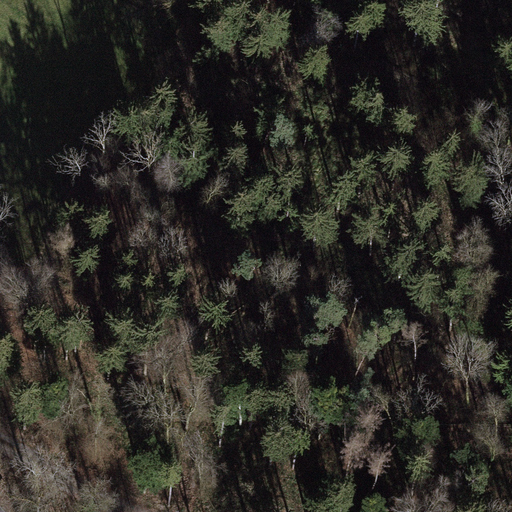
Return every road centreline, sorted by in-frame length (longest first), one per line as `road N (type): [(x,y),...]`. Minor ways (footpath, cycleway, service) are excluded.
road 1 (track): [(511,266),(433,187),(266,64)]
road 2 (track): [(511,73),(343,0)]
road 3 (track): [(0,463),(122,511)]
road 4 (track): [(511,413),(470,383),(404,355)]
